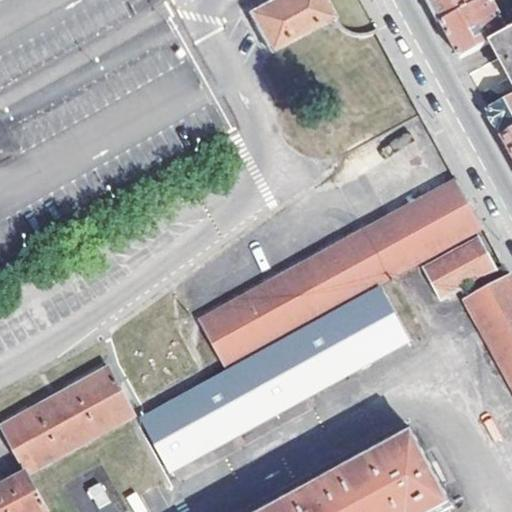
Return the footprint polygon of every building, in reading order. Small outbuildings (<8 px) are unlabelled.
[(277,0),(252,14),(274,54),(337,21),(325,0),(277,0)] [(428,0),(432,6),(442,23),(485,0),(428,0)] [(458,53),(462,60),(491,44),(511,32),(511,17),(505,21),(496,7),(507,0),(485,0),(442,23),(447,33),(452,42),(458,53)] [(511,32),(491,44),(507,76),(511,85),(511,32)] [(498,129),(502,137),(511,131),(511,96),(488,110),(498,129)] [(0,123),(0,151),(61,132),(63,138),(62,134),(76,130),(68,105),(35,116),(30,101),(6,108),(10,120),(0,123)] [(161,160),(180,146),(168,130),(149,144),(161,160)] [(506,143),(511,153),(511,131),(502,137),(506,143)] [(458,179),(202,318),(228,366),(484,227),(458,179)] [(426,272),(442,300),(494,271),(478,243),(426,272)] [(142,417),(169,469),(407,341),(379,289),(142,417)] [(511,289),(477,308),(511,373),(511,289)] [(110,368),(7,424),(33,472),(135,415),(110,368)] [(457,511),(422,449),(309,511),(457,511)] [(0,489),(0,511),(54,511),(33,472),(0,489)] [(95,487),(104,504),(114,499),(106,481),(95,487)]
